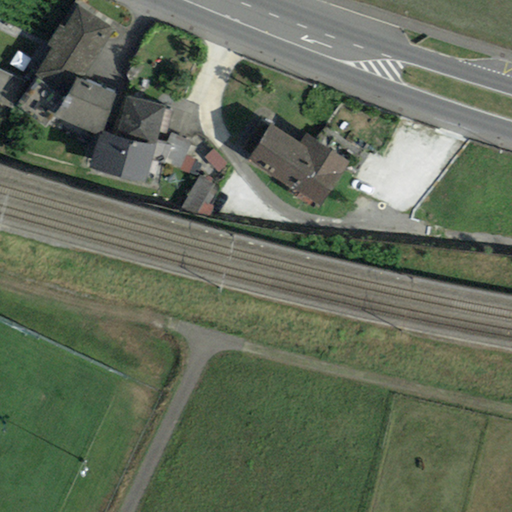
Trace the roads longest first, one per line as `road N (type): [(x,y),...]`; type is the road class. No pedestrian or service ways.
road 1 (track): [(130,511),(208,342),(511,413)]
road 2 (primary): [(340,51),(368,84),(511,133)]
road 3 (primary): [(511,87),(409,53),(340,51)]
road 4 (primary): [(340,51),(205,0)]
